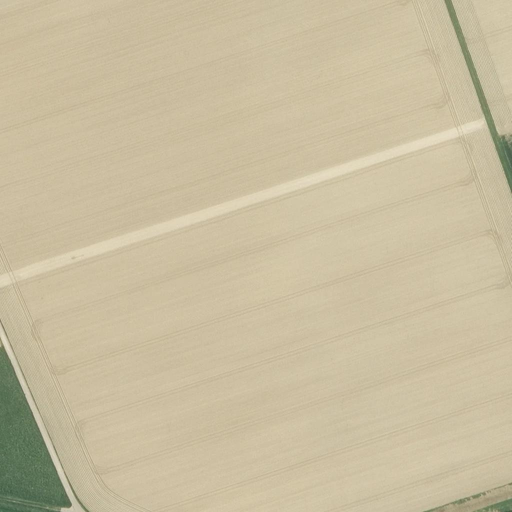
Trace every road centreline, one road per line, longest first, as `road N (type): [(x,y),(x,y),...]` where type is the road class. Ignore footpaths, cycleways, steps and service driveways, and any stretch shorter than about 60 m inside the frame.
road 1 (track): [(0,316),(76,511)]
road 2 (track): [(451,0),(511,178)]
